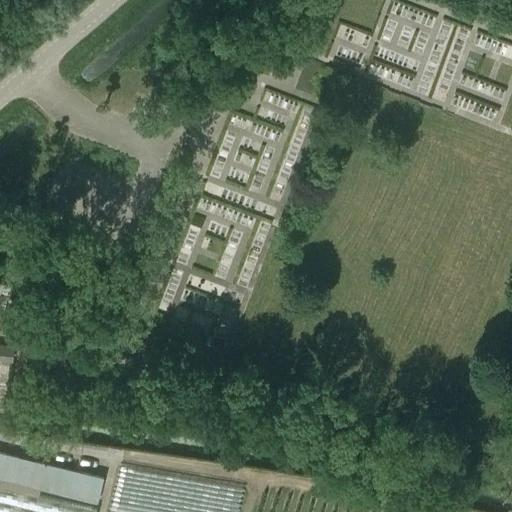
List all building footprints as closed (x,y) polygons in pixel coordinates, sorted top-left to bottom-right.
[(341,23),(329,52),(359,63),(370,34),(341,23)] [(269,74),(282,40),(248,27),(235,61),(269,74)] [(0,476),(13,479),(19,455),(0,450),(0,476)] [(103,476),(37,460),(31,484),(98,500),(103,476)] [(0,511),(101,511),(102,510),(0,484),(0,511)]
